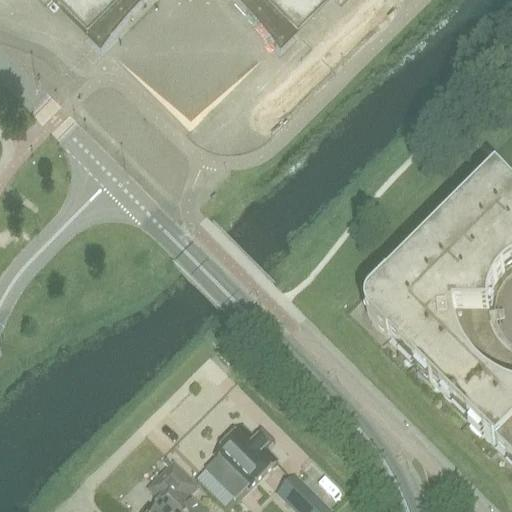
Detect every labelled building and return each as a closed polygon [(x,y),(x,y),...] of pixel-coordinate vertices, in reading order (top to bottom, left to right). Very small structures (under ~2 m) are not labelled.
[(56,0),(99,43),(108,30),(112,25),(124,11),(128,7),(133,0),(244,0),(250,7),(254,11),(266,26),(279,43),(322,0),(56,0)] [(492,330),(491,325),(489,313),(489,309),(490,304),(491,300),(492,296),(494,292),(496,288),(498,284),(501,280),(504,277),(507,274),(511,271),(511,270),(511,190),(497,175),(484,188),(489,193),(475,207),(470,203),(472,202),(471,201),(468,204),(468,205),(470,204),(474,208),(459,223),(454,218),(430,242),(435,247),(420,262),(416,257),(417,256),(416,255),(413,258),(414,259),(415,258),(419,262),(405,277),(400,272),(374,298),(379,303),(379,322),(374,327),(400,354),(405,348),(419,363),(415,367),(414,366),(413,367),(416,370),(417,369),(416,368),(420,364),(435,378),(430,384),(454,408),(459,403),(474,417),(469,422),(468,420),(467,421),(471,424),(470,422),(474,418),(489,433),(484,438),(508,462),(511,460),(511,458),(511,355),(508,352),(504,349),(501,346),(498,342),(496,338),(494,334),(492,330)] [(249,491),(277,463),(264,450),(267,447),(259,439),(256,442),(243,429),(214,457),(217,460),(206,472),(235,501),(246,489),(249,491)] [(175,468),(166,477),(149,494),(160,506),(153,511),(201,511),(189,499),(198,491),(175,468)] [(326,511),(294,480),(283,491),(303,511),(326,511)]
